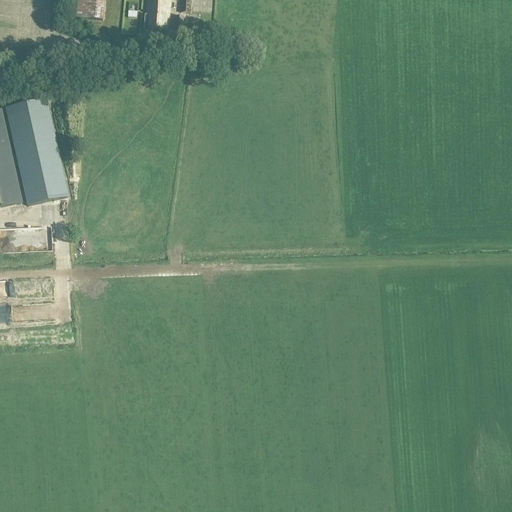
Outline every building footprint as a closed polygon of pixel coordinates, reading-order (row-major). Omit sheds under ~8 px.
[(78,0),(76,20),(103,22),(105,0),(78,0)] [(145,16),(145,17),(144,30),(146,32),(152,32),(153,30),(168,31),(170,0),(148,0),(147,16),(145,16)] [(181,0),(181,13),(191,14),(192,0),(181,0)] [(175,17),(175,30),(183,30),(184,18),(175,17)] [(46,101),(7,110),(28,207),(68,199),(46,101)] [(1,111),(0,111),(0,209),(22,205),(1,111)] [(44,306),(26,305),(26,318),(44,318),(44,306)]
